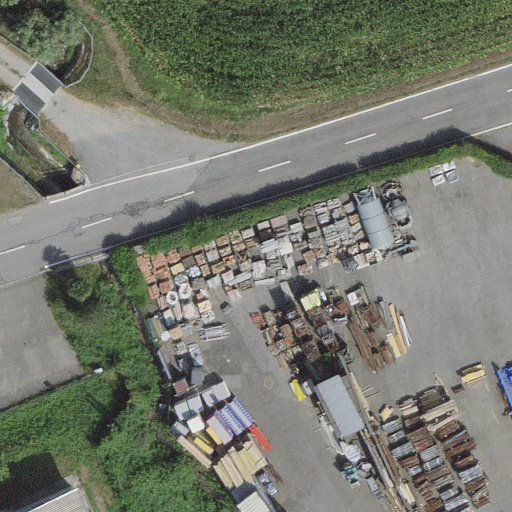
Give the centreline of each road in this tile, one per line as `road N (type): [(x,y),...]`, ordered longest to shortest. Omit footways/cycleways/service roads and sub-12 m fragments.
road 1 (residential): [(511,88),(0,255)]
road 2 (track): [(0,6),(48,24),(129,86),(198,193)]
